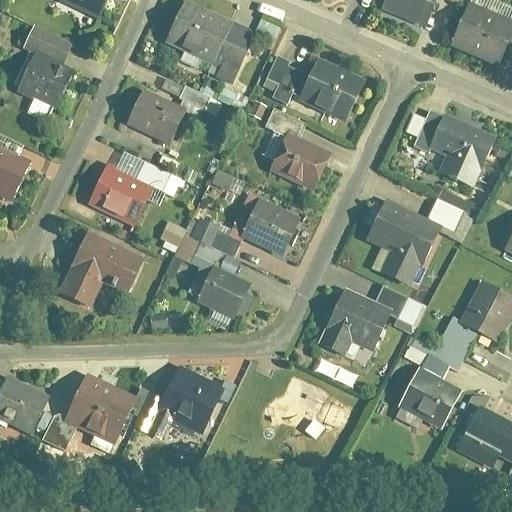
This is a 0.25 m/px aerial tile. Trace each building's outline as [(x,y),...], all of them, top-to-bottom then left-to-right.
[(53,0),(53,3),(97,21),(105,0),(53,0)] [(437,0),(383,0),(378,13),(425,34),(439,1),(437,0)] [(189,3),(166,51),(234,84),(257,36),(189,3)] [(464,16),(449,50),(496,70),(510,37),(464,16)] [(25,37),(17,56),(54,73),(63,54),(25,37)] [(312,57),(291,99),(345,125),(365,83),(312,57)] [(275,59),(264,84),(281,92),(293,67),(275,59)] [(25,64),(10,98),(51,117),(66,83),(25,64)] [(137,97),(121,133),(170,154),(186,118),(137,97)] [(305,126),(273,110),(265,128),(297,143),(305,126)] [(445,113),(427,154),(444,162),(438,177),(469,191),(475,176),(479,178),(498,136),(445,113)] [(283,141),(267,173),(313,196),(329,164),(283,141)] [(0,156),(0,201),(9,206),(27,170),(0,156)] [(101,171),(83,209),(128,230),(146,193),(101,171)] [(433,199),(425,220),(457,234),(466,212),(433,199)] [(257,211),(242,242),(280,260),(295,230),(257,211)] [(383,211),(365,249),(378,255),(367,273),(400,292),(412,271),(420,275),(439,237),(383,211)] [(190,219),(180,242),(231,264),(241,242),(190,219)] [(66,275),(74,279),(63,300),(85,311),(97,289),(121,302),(142,260),(88,232),(66,275)] [(511,235),(502,260),(511,264),(511,235)] [(209,267),(190,303),(231,324),(250,288),(209,267)] [(511,298),(480,284),(460,328),(501,347),(511,324),(511,298)] [(343,366),(352,348),(375,359),(392,325),(336,298),(319,332),(325,334),(315,352),(343,366)] [(439,357),(466,368),(478,340),(451,328),(439,357)] [(4,381),(0,390),(0,428),(29,442),(48,402),(4,381)] [(163,457),(172,439),(193,449),(215,405),(166,382),(144,426),(151,430),(142,447),(163,457)] [(80,385),(60,426),(108,449),(128,409),(80,385)] [(414,385),(399,417),(437,436),(453,404),(414,385)] [(511,426),(481,410),(463,444),(510,469),(511,466),(511,426)]
